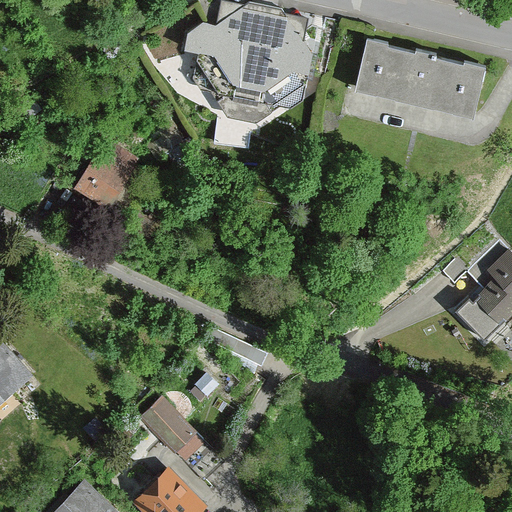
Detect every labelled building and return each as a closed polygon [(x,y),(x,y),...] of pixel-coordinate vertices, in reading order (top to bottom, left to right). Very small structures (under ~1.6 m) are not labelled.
[(308,14),(238,0),(220,0),(216,20),(203,18),(188,27),(184,47),(198,49),(193,74),(201,85),(211,87),(228,112),(256,118),(280,101),(291,103),(302,96),(313,50),(303,36),(308,14)] [(486,58),(367,32),(355,86),(474,116),(486,58)] [(33,94),(7,113),(16,126),(42,108),(33,94)] [(81,135),(70,152),(86,162),(97,145),(81,135)] [(152,140),(147,144),(156,160),(164,155),(163,152),(172,147),(166,136),(154,143),(152,140)] [(109,139),(103,149),(131,166),(137,156),(109,139)] [(103,149),(97,145),(86,162),(75,181),(111,203),(133,168),(131,166),(103,149)] [(145,196),(132,215),(153,229),(159,220),(152,215),(159,205),(145,196)] [(486,229),(444,268),(454,278),(468,265),(488,286),(496,278),(489,270),(508,252),(486,229)] [(511,255),(508,252),(489,270),(496,278),(488,286),(476,297),(470,291),(455,307),(486,339),(511,313),(511,255)] [(268,354),(212,328),(207,337),(258,372),(268,354)] [(0,405),(34,376),(0,338),(0,405)] [(207,374),(195,385),(208,399),(219,388),(207,374)] [(163,397),(144,413),(187,460),(205,441),(163,397)] [(212,511),(167,470),(134,505),(142,511),(212,511)] [(118,511),(85,481),(56,511),(118,511)]
